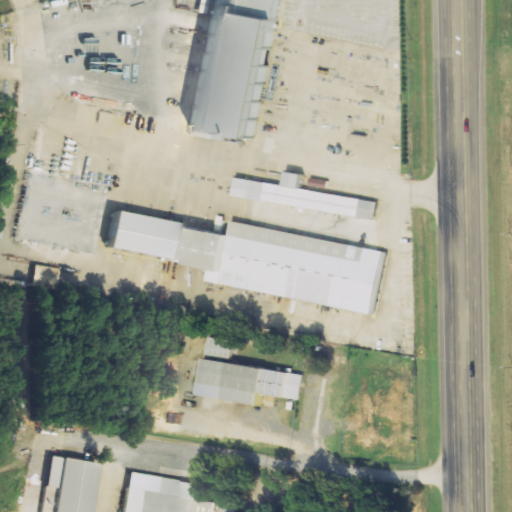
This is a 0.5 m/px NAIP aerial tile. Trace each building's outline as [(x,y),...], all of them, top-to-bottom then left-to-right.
[(281,0),(255,137),(188,124),(213,0),(281,0)] [(379,202),(376,218),(234,193),(238,175),(286,184),(288,169),(306,172),(303,188),(379,202)] [(389,250),(376,313),(222,281),(224,270),(106,246),(113,210),(229,234),(232,218),(389,250)] [(28,282),(51,286),(54,269),(31,265),(28,282)] [(233,339),(230,356),(208,353),(211,336),(233,339)] [(305,373),(301,398),(264,391),(262,404),(228,397),(229,387),(202,382),(207,355),(305,373)] [(88,511),(97,463),(49,455),(39,511),(88,511)] [(129,470),(122,511),(236,511),(238,503),(219,499),(219,501),(198,498),(201,482),(129,470)]
